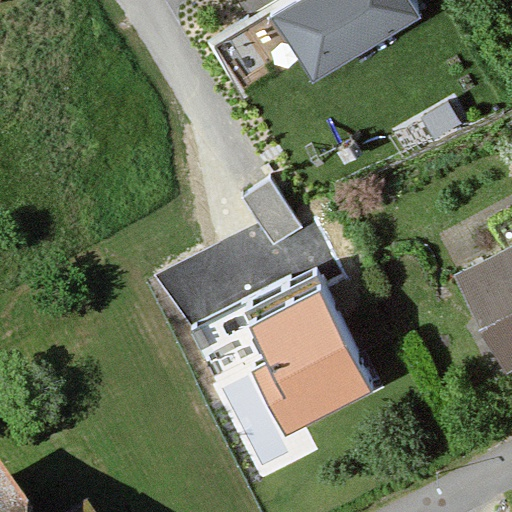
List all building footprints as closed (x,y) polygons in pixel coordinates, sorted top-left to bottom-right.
[(269,0),(312,69),(419,4),(416,0),(269,0)] [(270,177),(243,193),(272,242),(300,226),(270,177)] [(511,358),(511,239),(463,265),(511,359),(511,358)] [(280,431),(375,381),(316,271),(240,311),(265,359),(247,368),(280,431)] [(23,511),(0,469),(0,511),(23,511)]
